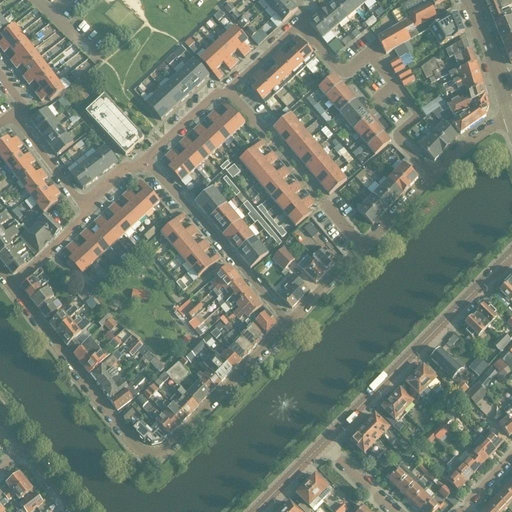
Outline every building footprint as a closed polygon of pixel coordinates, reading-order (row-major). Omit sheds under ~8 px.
[(276,0),(260,0),(260,1),(268,8),(276,0)] [(287,0),(276,0),(268,8),(275,16),(290,3),(287,0)] [(355,12),(344,0),(337,0),(334,4),(347,19),(355,12)] [(358,0),(344,0),(355,12),(363,5),(358,0)] [(407,20),(398,26),(377,38),(386,56),(411,41),(407,33),(414,29),(436,17),(429,4),(423,7),(420,0),(413,0),(400,7),(401,8),(400,8),(407,20)] [(511,0),(484,0),(483,1),(489,14),(494,24),(511,15),(511,10),(510,12),(508,8),(511,6),(511,0)] [(297,11),(290,3),(275,16),(282,24),(297,11)] [(230,4),(224,9),(229,14),(235,9),(230,4)] [(334,4),(325,11),(338,26),(347,19),(334,4)] [(407,20),(400,8),(391,15),(398,26),(407,20)] [(220,11),(214,17),(218,22),(224,16),(220,11)] [(325,11),(317,17),(330,33),(338,26),(325,11)] [(236,13),(231,17),(236,22),(241,18),(236,13)] [(453,28),(454,29),(461,25),(456,14),(430,30),(435,39),(453,28)] [(330,33),(317,17),(309,25),(322,40),(330,33)] [(245,18),(238,24),(243,30),(250,23),(245,18)] [(511,27),(511,18),(495,26),(498,33),(511,27)] [(210,21),(206,25),(210,30),(214,27),(210,21)] [(454,29),(453,28),(435,39),(440,48),(464,34),(461,25),(454,29)] [(0,48),(1,50),(21,34),(15,26),(1,37),(4,41),(0,43),(0,48)] [(227,34),(248,56),(251,53),(244,45),(248,41),(235,27),(227,34)] [(511,27),(498,33),(501,42),(511,36),(511,27)] [(203,28),(199,31),(205,37),(208,33),(203,28)] [(251,38),(257,33),(252,28),(246,33),(251,38)] [(360,35),(356,31),(350,35),(354,40),(360,35)] [(257,33),(251,38),(258,46),(264,41),(257,33),(257,34),(257,33)] [(27,42),(21,34),(1,50),(4,53),(10,49),(13,53),(27,42)] [(227,34),(220,40),(233,55),(237,51),(245,59),(248,56),(227,34)] [(511,36),(501,42),(505,49),(511,46),(511,36)] [(292,53),(305,68),(316,58),(296,37),(292,41),(298,47),(292,53)] [(348,37),(342,42),(346,47),(352,42),(348,38),(348,37)] [(190,39),(185,44),(189,49),(194,55),(198,52),(192,45),(194,44),(190,39)] [(220,40),(213,47),(234,69),(237,66),(230,58),(233,55),(220,40)] [(336,40),(328,47),(328,48),(335,56),(336,56),(344,49),(336,40)] [(453,59),(471,51),(467,40),(446,52),(448,60),(453,58),(453,59)] [(27,42),(13,53),(16,57),(10,62),(13,66),(34,50),(27,42)] [(406,44),(395,50),(401,59),(411,53),(406,44)] [(213,47),(206,53),(219,67),(223,64),(230,72),(234,69),(213,47)] [(40,59),(34,50),(13,66),(16,70),(22,65),(26,69),(40,59)] [(178,50),(173,55),(177,60),(183,55),(178,50)] [(471,51),(453,59),(455,61),(445,66),(447,70),(451,68),(452,68),(473,58),(471,51)] [(305,68),(292,53),(286,58),(280,52),(276,56),(295,77),(305,68)] [(219,67),(206,53),(199,60),(219,82),(223,79),(215,71),(219,67)] [(285,86),(295,77),(276,56),(272,60),(277,66),(272,71),(285,86)] [(438,56),(435,59),(438,64),(441,70),(441,71),(442,72),(446,70),(442,63),(441,63),(438,56)] [(393,69),(402,63),(399,58),(390,63),(393,69)] [(473,58),(452,68),(453,71),(450,72),(449,71),(447,72),(449,76),(457,72),(457,73),(476,65),(473,58)] [(40,59),(26,69),(29,74),(23,78),(26,82),(46,67),(40,59)] [(438,64),(435,59),(421,69),(426,80),(434,76),(433,73),(441,70),(438,64)] [(194,60),(185,68),(201,84),(209,77),(194,60)] [(164,63),(157,69),(162,74),(168,69),(164,63)] [(397,74),(406,69),(402,63),(393,69),(397,74)] [(457,72),(449,76),(450,80),(456,77),(458,80),(441,88),(443,92),(479,76),(476,65),(457,73),(457,72)] [(46,67),(26,82),(29,86),(35,82),(38,85),(52,75),(46,67)] [(185,68),(178,75),(193,92),(201,84),(185,68)] [(399,80),(412,75),(408,69),(397,75),(399,80)] [(256,74),(275,96),(285,86),(272,71),(266,77),(260,71),(256,74)] [(435,77),(434,77),(429,80),(431,85),(444,78),(442,74),(441,73),(435,77)] [(251,90),(256,95),(265,105),(275,96),(256,74),(251,78),(256,83),(257,85),(256,86),(253,88),(251,90)] [(52,75),(38,85),(41,89),(35,94),(38,98),(58,83),(52,75)] [(193,92),(178,75),(170,82),(185,99),(193,92)] [(415,81),(412,75),(399,80),(404,87),(415,81)] [(479,76),(443,92),(445,96),(460,90),(459,89),(463,88),(466,95),(483,87),(479,76)] [(326,99),(342,86),(335,77),(319,90),(326,99)] [(170,82),(162,90),(177,106),(185,99),(170,82)] [(58,83),(38,98),(41,102),(47,98),(50,102),(64,91),(58,83)] [(342,86),(326,99),(333,107),(349,94),(342,86)] [(466,95),(461,96),(464,103),(470,100),(471,103),(485,97),(483,87),(466,95)] [(162,90),(154,97),(169,114),(177,106),(162,90)] [(461,96),(460,92),(444,100),(446,104),(461,96)] [(349,94),(333,107),(340,115),(356,102),(349,94)] [(449,109),(455,118),(474,111),(475,114),(488,107),(485,97),(471,103),(470,100),(464,103),(461,96),(446,104),(449,109)] [(105,97),(86,114),(126,157),(144,140),(105,97)] [(169,114),(154,97),(146,104),(161,121),(169,114)] [(225,117),(238,131),(245,124),(225,102),(221,106),(229,114),(225,117)] [(363,110),(356,102),(340,115),(347,123),(363,110)] [(435,104),(421,112),(425,118),(430,114),(439,110),(435,104)] [(439,108),(441,113),(447,110),(449,109),(446,104),(439,108)] [(474,111),(455,118),(448,123),(461,135),(486,117),(488,109),(488,107),(475,114),(474,111)] [(37,131),(54,119),(47,110),(31,122),(37,131)] [(370,118),(363,110),(347,123),(354,131),(370,118)] [(238,131),(225,117),(221,121),(214,112),(210,116),(231,138),(238,131)] [(280,138),(298,123),(290,115),(273,129),(280,138)] [(231,138),(210,116),(207,118),(215,126),(211,130),(223,144),(231,138)] [(370,118),(354,131),(361,139),(376,126),(370,118)] [(54,119),(37,131),(44,139),(60,127),(54,119)] [(298,123),(280,138),(287,146),(305,131),(298,123)] [(431,136),(446,150),(457,138),(443,124),(431,136)] [(223,144),(211,130),(207,133),(200,125),(196,129),(216,150),(223,144)] [(383,134),(376,126),(361,139),(368,147),(383,134)] [(67,136),(60,127),(44,139),(50,148),(67,136)] [(325,128),(321,132),(328,140),(333,136),(325,128)] [(216,150),(196,129),(193,131),(201,139),(197,143),(209,157),(216,150)] [(305,131),(287,146),(294,154),(312,140),(305,131)] [(383,134),(368,147),(375,156),(391,143),(383,134)] [(73,145),(67,136),(50,148),(57,157),(73,145)] [(446,150),(431,136),(420,148),(434,162),(446,150)] [(0,157),(20,142),(17,138),(11,142),(8,138),(0,144),(0,157)] [(186,138),(182,142),(202,163),(209,157),(197,143),(193,146),(186,138)] [(312,140),(294,154),(301,163),(318,148),(312,140)] [(257,152),(265,145),(262,141),(239,161),(246,169),(260,156),(257,152)] [(20,142),(0,157),(6,166),(20,155),(17,151),(23,146),(20,142)] [(81,142),(76,145),(80,150),(85,146),(81,142)] [(202,163),(182,142),(179,144),(187,152),(183,156),(195,170),(202,163)] [(339,145),(333,150),(337,155),(343,149),(339,145)] [(97,154),(109,170),(118,163),(105,147),(97,154)] [(325,156),(318,148),(301,163),(308,171),(325,156)] [(171,151),(168,154),(188,176),(195,170),(183,156),(179,159),(171,151)] [(260,156),(246,169),(252,176),(275,157),(272,153),(264,160),(260,156)] [(20,155),(6,166),(12,174),(32,158),(30,154),(24,159),(20,155)] [(109,170),(97,154),(88,161),(101,177),(109,170)] [(188,176),(168,154),(165,158),(172,166),(168,169),(181,183),(188,176)] [(325,156),(308,171),(315,179),(332,164),(325,156)] [(278,160),(275,157),(252,176),(258,183),(273,171),(269,167),(278,160)] [(32,158),(12,174),(18,182),(33,171),(30,167),(36,162),(32,158)] [(101,177),(88,161),(80,167),(92,183),(101,177)] [(228,162),(220,169),(223,172),(230,166),(228,162)] [(339,173),(332,164),(315,179),(322,187),(339,173)] [(403,165),(388,181),(403,195),(418,179),(403,165)] [(240,173),(234,166),(226,172),(232,179),(240,173)] [(92,183),(80,167),(71,174),(83,190),(92,183)] [(273,171),(258,183),(264,191),(287,171),(284,168),(276,175),(273,171)] [(36,175),(33,171),(18,182),(24,190),(45,174),(42,171),(36,175)] [(290,175),(287,171),(264,191),(270,198),(285,186),(282,182),(290,175)] [(362,171),(355,178),(359,182),(367,175),(362,171)] [(347,181),(339,173),(322,187),(329,196),(347,181)] [(45,174),(24,190),(30,198),(45,187),(42,183),(48,178),(45,174)] [(196,197),(203,190),(191,177),(184,184),(196,197)] [(202,189),(209,184),(203,177),(196,181),(202,189)] [(230,188),(233,186),(226,177),(223,180),(230,188)] [(140,196),(153,210),(160,203),(140,181),(136,184),(144,192),(140,196)] [(403,195),(388,181),(373,196),(388,210),(403,195)] [(285,186),(270,198),(276,205),(299,186),(297,183),(288,189),(285,186)] [(45,187),(30,198),(37,206),(57,190),(54,186),(48,191),(45,187)] [(229,189),(236,197),(240,194),(233,186),(230,188),(229,189)] [(302,190),(299,186),(276,205),(283,213),(297,200),(294,196),(302,190)] [(202,212),(220,197),(212,189),(195,203),(202,212)] [(57,190),(37,206),(43,214),(57,203),(54,199),(61,194),(57,190)] [(129,191),(125,195),(146,217),(153,210),(140,196),(137,199),(129,191)] [(146,217),(125,195),(122,197),(130,205),(126,209),(138,223),(146,217)] [(388,210),(373,196),(358,212),(372,226),(388,210)] [(226,206),(220,197),(202,212),(209,220),(226,206)] [(301,204),(297,200),(283,213),(289,220),(312,201),(309,198),(301,204)] [(315,204),(312,201),(289,220),(295,228),(310,215),(307,211),(315,204)] [(247,202),(243,205),(250,214),(254,211),(247,202)] [(138,223),(126,209),(122,212),(115,204),(111,207),(131,230),(138,223)] [(226,206),(209,220),(216,228),(233,214),(226,206)] [(267,213),(261,206),(257,209),(263,216),(266,214),(267,213)] [(131,230),(111,207),(108,210),(115,218),(111,222),(124,236),(131,230)] [(254,211),(250,214),(248,216),(255,224),(257,222),(261,219),(254,211)] [(240,222),(233,214),(216,228),(223,236),(240,222)] [(270,224),(273,221),(266,214),(263,216),(270,224)] [(26,233),(23,235),(27,240),(31,246),(39,254),(62,231),(46,216),(45,215),(41,219),(40,219),(28,230),(27,229),(24,231),(26,233)] [(167,242),(181,229),(178,225),(186,218),(183,215),(160,234),(167,242)] [(0,227),(8,220),(6,217),(0,221),(0,232),(2,231),(0,228),(0,227)] [(101,217),(97,220),(117,243),(124,236),(111,222),(108,225),(101,217)] [(257,222),(264,230),(268,227),(261,219),(257,222)] [(117,243),(97,220),(94,223),(101,231),(97,235),(110,249),(117,243)] [(279,229),(273,221),(270,224),(276,231),(279,229)] [(247,230),(240,222),(223,236),(230,245),(247,230)] [(310,224),(304,229),(312,239),(318,234),(310,224)] [(150,225),(145,230),(152,238),(157,232),(150,225)] [(184,233),(181,229),(167,242),(173,249),(196,230),(193,226),(184,233)] [(4,234),(2,231),(0,232),(0,242),(16,230),(14,227),(4,234)] [(268,227),(264,230),(271,239),(272,238),(275,235),(268,227)] [(276,231),(282,238),(286,235),(280,227),(279,229),(276,231)] [(19,234),(16,230),(0,242),(0,255),(10,247),(12,244),(9,241),(19,234)] [(110,249),(97,235),(94,238),(86,230),(83,234),(103,256),(110,249)] [(152,238),(145,230),(141,234),(148,242),(152,238)] [(199,233),(196,230),(173,249),(179,256),(194,244),(191,240),(199,233)] [(254,239),(247,230),(230,245),(237,253),(254,239)] [(103,256),(83,234),(80,236),(87,244),(83,248),(96,262),(103,256)] [(272,238),(279,246),(282,244),(275,235),(272,238)] [(254,239),(237,253),(244,261),(261,247),(254,239)] [(194,244),(179,256),(185,264),(208,244),(205,241),(197,248),(194,244)] [(12,245),(12,244),(10,247),(0,255),(0,260),(2,264),(19,250),(18,249),(19,248),(19,247),(23,244),(21,243),(13,249),(11,246),(12,245)] [(96,262),(83,248),(80,251),(72,243),(69,247),(89,269),(96,262)] [(19,250),(2,264),(8,270),(13,265),(12,264),(20,258),(19,256),(25,250),(23,248),(24,246),(23,244),(19,247),(19,248),(18,249),(19,250)] [(211,248),(208,244),(185,264),(191,271),(206,259),(203,255),(211,248)] [(31,246),(28,248),(36,258),(39,254),(31,246)] [(89,269),(69,247),(65,250),(73,258),(69,261),(82,275),(89,269)] [(261,247),(244,261),(251,270),(268,255),(261,247)] [(284,248),(278,254),(289,266),(295,260),(284,248)] [(311,261),(325,275),(334,266),(330,262),(333,259),(323,249),(311,261)] [(289,266),(278,254),(272,260),(283,272),(289,266)] [(125,255),(120,259),(123,263),(130,257),(128,255),(126,257),(125,255)] [(123,263),(120,259),(118,256),(111,263),(117,270),(124,264),(123,263)] [(206,259),(191,271),(198,279),(221,259),(217,256),(209,263),(206,259)] [(13,265),(8,270),(12,275),(13,274),(14,276),(33,260),(30,257),(23,262),(20,258),(12,264),(13,265)] [(325,275),(311,261),(307,257),(298,266),(316,284),(325,275)] [(51,260),(46,265),(53,272),(58,268),(51,260)] [(211,293),(234,274),(228,267),(214,279),(217,282),(208,290),(211,293)] [(26,294),(39,284),(36,280),(43,274),(40,270),(33,278),(21,288),(26,294)] [(234,274),(211,293),(209,294),(212,297),(217,293),(220,297),(225,292),(239,281),(234,274)] [(65,275),(62,277),(68,284),(71,281),(65,275)] [(288,293),(282,300),(292,310),(304,298),(303,297),(309,292),(293,276),(282,287),(288,293)] [(39,284),(26,294),(32,301),(44,292),(41,288),(49,282),(47,279),(39,285),(39,284)] [(180,281),(176,284),(177,285),(183,292),(187,289),(180,281)] [(239,281),(225,292),(228,296),(217,304),(220,308),(225,304),(245,287),(239,281)] [(511,284),(509,281),(505,284),(502,284),(498,288),(499,291),(511,303),(511,284)] [(251,294),(245,287),(225,304),(231,310),(236,306),(251,294)] [(44,292),(32,301),(38,310),(53,298),(49,293),(52,291),(49,288),(44,292)] [(78,298),(82,293),(78,289),(74,293),(78,298)] [(133,290),(132,298),(150,300),(150,292),(133,290)] [(82,293),(78,298),(84,305),(86,304),(88,301),(82,293)] [(251,294),(236,306),(239,309),(234,314),(236,317),(256,301),(251,294)] [(53,298),(38,310),(46,320),(57,312),(52,305),(56,302),(53,298)] [(89,301),(88,301),(86,304),(91,310),(96,306),(91,299),(89,301)] [(182,318),(194,307),(189,301),(174,314),(180,321),(182,318)] [(262,308),(256,301),(236,317),(239,320),(244,316),(248,320),(262,308)] [(194,307),(182,318),(188,325),(195,318),(195,319),(205,310),(199,304),(195,308),(194,307)] [(475,316),(487,328),(496,318),(493,315),(496,312),(490,306),(487,309),(483,306),(477,312),(478,313),(475,316)] [(56,333),(69,320),(78,311),(74,307),(65,315),(63,313),(50,325),(56,333)] [(258,313),(256,315),(272,330),(277,325),(264,310),(259,315),(258,313)] [(228,320),(230,322),(236,317),(234,314),(228,320)] [(100,324),(113,332),(119,323),(106,315),(100,324)] [(250,319),(249,321),(265,337),(272,330),(256,315),(251,320),(250,319)] [(487,328),(475,316),(472,319),(471,318),(465,324),(468,328),(465,331),(471,337),(475,334),(478,337),(487,328)] [(72,324),(69,320),(56,333),(62,340),(74,327),(76,327),(79,324),(83,321),(79,317),(75,320),(76,321),(72,324)] [(225,326),(226,325),(228,323),(223,317),(220,320),(225,326)] [(195,318),(188,325),(194,331),(197,328),(201,325),(195,319),(195,318)] [(84,320),(83,321),(79,324),(76,327),(74,327),(62,340),(74,356),(89,341),(88,341),(83,347),(76,339),(89,325),(84,320)] [(265,337),(249,321),(246,324),(249,328),(246,332),(258,344),(265,337)] [(223,328),(224,327),(220,323),(214,328),(216,330),(218,333),(219,333),(224,329),(223,328)] [(225,326),(224,327),(223,328),(224,329),(224,328),(230,335),(232,333),(226,325),(225,326)] [(197,328),(194,331),(199,338),(203,334),(197,328)] [(258,344),(246,332),(242,328),(239,331),(242,335),(239,338),(252,350),(258,344)] [(218,333),(216,330),(211,335),(216,340),(221,335),(219,333),(218,333)] [(230,335),(226,338),(246,357),(252,350),(239,338),(233,332),(232,333),(230,335)] [(115,339),(110,333),(105,337),(110,343),(115,339)] [(499,339),(504,345),(509,340),(504,334),(499,339)] [(209,336),(202,342),(206,346),(206,345),(209,348),(215,343),(212,340),(212,339),(209,336)] [(454,336),(448,342),(449,343),(452,346),(453,346),(458,340),(454,336)] [(115,339),(110,343),(111,343),(108,346),(113,352),(122,344),(116,338),(115,339)] [(246,357),(226,338),(223,341),(231,348),(227,351),(240,364),(246,357)] [(504,345),(499,339),(493,346),(498,351),(504,345)] [(470,340),(466,344),(475,353),(479,349),(470,340)] [(89,341),(74,356),(79,362),(92,349),(96,346),(93,343),(91,344),(89,341)] [(137,353),(142,347),(137,342),(126,353),(132,358),(137,353)] [(206,346),(202,342),(190,353),(194,357),(206,346)] [(92,349),(79,362),(84,368),(97,356),(100,352),(96,346),(92,349)] [(97,356),(84,368),(89,375),(102,362),(106,359),(104,356),(108,352),(104,348),(100,352),(97,356)] [(220,360),(232,372),(238,365),(221,349),(219,352),(222,355),(219,358),(220,359),(220,360)] [(434,355),(431,359),(442,370),(437,375),(445,382),(450,377),(445,373),(448,370),(451,372),(461,363),(455,358),(452,361),(440,350),(440,351),(438,349),(433,354),(434,355)] [(190,353),(188,351),(182,357),(183,358),(188,363),(189,364),(195,358),(194,357),(190,353)] [(506,351),(500,358),(505,363),(511,356),(506,351)] [(153,359),(148,353),(144,358),(149,363),(153,359)] [(219,358),(215,354),(205,364),(203,363),(201,364),(204,367),(221,383),(232,372),(220,360),(220,359),(219,358)] [(102,366),(90,377),(95,383),(113,369),(112,368),(118,362),(113,356),(104,364),(102,366)] [(469,367),(478,376),(489,367),(480,357),(469,367)] [(188,363),(183,358),(177,364),(189,375),(187,373),(189,371),(184,366),(188,363)] [(501,360),(493,366),(500,374),(508,368),(501,360)] [(189,375),(177,364),(166,374),(165,374),(164,374),(169,379),(170,378),(178,387),(180,385),(179,384),(189,375)] [(221,383),(204,367),(201,364),(199,366),(202,369),(201,370),(206,375),(203,378),(215,389),(221,383)] [(423,367),(415,376),(427,389),(436,380),(423,367)] [(118,374),(113,369),(95,383),(100,389),(115,377),(118,374)] [(497,375),(490,369),(484,375),(491,382),(497,375)] [(115,377),(100,389),(105,395),(123,381),(118,374),(115,377)] [(125,389),(110,401),(118,411),(133,400),(129,395),(134,390),(145,379),(140,374),(132,383),(128,387),(127,386),(125,389)] [(164,374),(158,380),(163,385),(169,379),(164,374)] [(215,389),(203,378),(199,374),(197,377),(200,381),(197,384),(210,395),(215,389)] [(484,375),(476,384),(483,391),(491,382),(484,375)] [(427,389),(415,376),(406,385),(419,397),(421,399),(425,396),(422,394),(427,389)] [(163,385),(158,380),(153,385),(154,385),(153,386),(158,391),(159,390),(158,389),(163,385)] [(127,386),(123,381),(105,395),(110,401),(125,389),(127,386)] [(210,395),(197,384),(192,390),(197,395),(192,401),(198,407),(210,395)] [(476,384),(465,396),(476,406),(487,395),(483,391),(476,384)] [(152,396),(158,391),(153,386),(148,391),(152,396)] [(198,407),(192,401),(177,387),(174,390),(183,399),(180,401),(180,402),(193,413),(198,407)] [(152,396),(148,391),(144,395),(149,400),(150,399),(152,396)] [(390,400),(403,413),(413,403),(400,391),(390,400)] [(142,397),(141,397),(136,402),(140,407),(140,406),(148,415),(150,412),(153,410),(142,397)] [(180,402),(180,401),(176,398),(174,400),(178,404),(175,407),(187,419),(193,413),(180,402)] [(161,400),(158,402),(182,425),(187,419),(175,407),(173,406),(171,408),(161,400)] [(403,413),(390,400),(382,409),(386,413),(383,417),(392,425),(403,413)] [(182,425),(158,402),(155,406),(164,415),(162,418),(176,431),(182,425)] [(511,406),(511,405),(502,413),(511,424),(511,406)] [(162,418),(153,410),(150,412),(155,417),(159,421),(155,424),(159,428),(169,436),(170,437),(176,431),(162,418)] [(131,416),(127,411),(121,417),(125,422),(131,416)] [(511,434),(511,424),(502,413),(494,420),(500,427),(509,437),(511,434)] [(452,415),(447,420),(446,420),(451,425),(452,425),(457,419),(452,415)] [(374,416),(362,428),(386,451),(377,442),(382,437),(391,446),(396,441),(386,432),(389,430),(374,416)] [(446,420),(447,420),(444,417),(436,425),(437,425),(436,426),(445,434),(453,426),(452,425),(451,425),(446,420)] [(153,435),(152,434),(141,423),(138,426),(137,424),(132,430),(135,434),(144,443),(146,441),(153,435)] [(445,434),(436,426),(429,433),(430,434),(429,434),(437,442),(445,434)] [(153,435),(146,441),(152,446),(161,444),(169,436),(159,428),(152,434),(153,435)] [(386,451),(362,428),(350,441),(364,455),(368,451),(377,460),(386,451)] [(484,441),(495,451),(503,443),(494,433),(495,432),(490,428),(482,436),(481,438),(485,441),(484,441)] [(437,442),(429,434),(422,441),(430,449),(437,442)] [(406,451),(407,452),(410,448),(402,440),(397,444),(405,452),(406,451)] [(484,441),(477,449),(488,459),(495,451),(484,441)] [(488,459),(477,449),(473,453),(468,449),(465,453),(470,457),(469,457),(480,467),(488,459)] [(405,452),(392,466),(396,469),(400,465),(404,460),(405,462),(411,455),(409,453),(407,452),(406,451),(405,452)] [(469,457),(462,465),(472,475),(480,467),(469,457)] [(462,465),(454,458),(447,466),(451,469),(450,470),(465,483),(472,475),(462,465)] [(424,475),(427,471),(419,464),(416,467),(424,475)] [(397,471),(388,482),(396,489),(410,474),(400,465),(396,469),(397,471)] [(448,480),(447,481),(447,482),(457,491),(465,483),(450,470),(447,473),(451,477),(448,480)] [(427,471),(424,475),(433,482),(436,479),(427,471)] [(6,498),(26,483),(20,474),(6,485),(10,490),(4,495),(0,491),(0,490),(0,503),(6,499),(6,498)] [(410,474),(396,489),(404,497),(418,481),(413,477),(410,474)] [(307,485),(305,486),(318,499),(321,502),(328,496),(327,495),(330,492),(315,477),(310,481),(309,481),(306,484),(307,485)] [(418,481),(404,497),(412,504),(423,493),(427,489),(418,481)] [(511,482),(503,490),(511,498),(511,482)] [(6,499),(0,503),(0,505),(2,508),(9,502),(9,501),(15,496),(19,501),(32,490),(26,483),(6,498),(6,499)] [(318,499),(305,486),(305,487),(303,487),(300,490),(301,491),(296,495),(303,502),(298,507),(303,511),(311,511),(313,511),(321,502),(318,499)] [(444,486),(440,490),(441,490),(438,493),(446,500),(451,493),(444,486)] [(511,498),(503,490),(495,498),(506,508),(507,508),(510,511),(511,511),(511,498)] [(423,493),(412,504),(420,511),(431,500),(428,497),(423,493)] [(18,511),(32,511),(43,503),(35,494),(30,499),(28,497),(24,499),(26,501),(16,509),(18,511)] [(502,511),(506,508),(495,498),(488,506),(494,511),(502,511)] [(431,500),(420,511),(434,511),(438,508),(439,508),(437,506),(431,500)]
